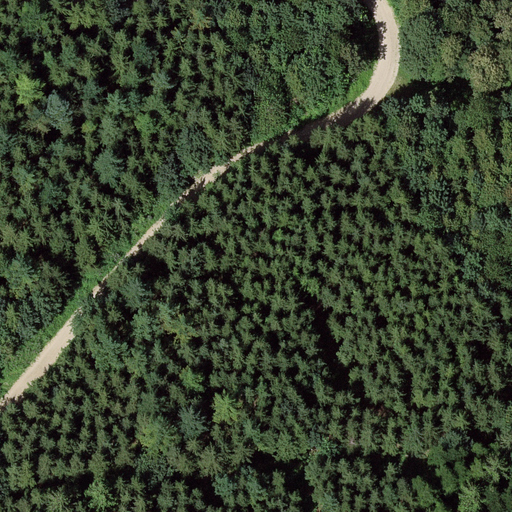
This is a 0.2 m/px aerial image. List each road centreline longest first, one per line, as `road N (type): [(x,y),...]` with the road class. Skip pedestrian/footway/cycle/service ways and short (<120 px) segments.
road 1 (track): [(374,0),(387,47),(383,73),(362,104),(208,177),(0,413)]
road 2 (track): [(511,429),(429,451),(169,488),(99,477),(0,488)]
